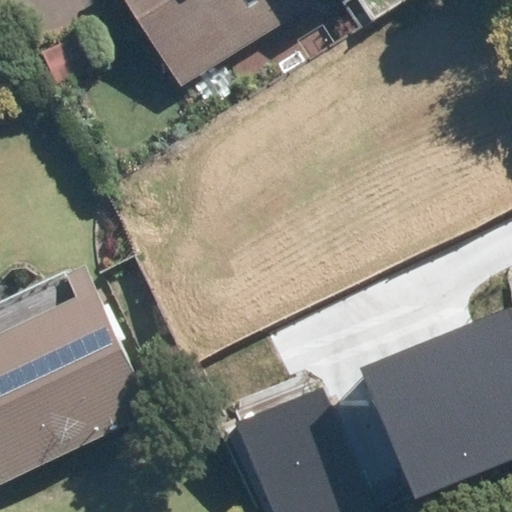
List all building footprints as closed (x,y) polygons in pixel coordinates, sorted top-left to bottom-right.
[(134,0),(188,89),(334,0),(134,0)] [(72,28),(31,48),(51,88),(92,67),(72,28)] [(478,241),(406,292),(426,320),(497,268),(478,241)] [(0,481),(2,486),(166,413),(100,267),(74,278),(84,301),(0,338),(0,481)] [(511,360),(478,379),(494,409),(511,398),(511,360)]
